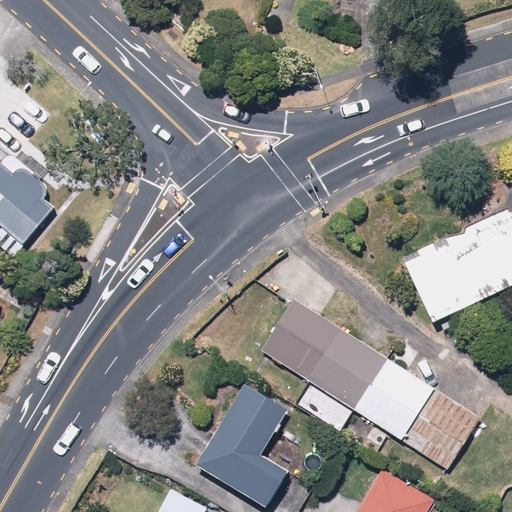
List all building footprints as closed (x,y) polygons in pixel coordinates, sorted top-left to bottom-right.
[(0,169),(0,254),(7,261),(52,208),(42,200),(49,193),(17,165),(8,176),(0,169)] [(511,231),(505,214),(398,263),(424,326),(511,289),(511,231)] [(476,421),(292,303),(259,354),(306,384),(293,405),(332,429),(344,409),(444,472),(476,421)] [(282,415),(240,388),(190,467),(261,511),(284,474),(256,457),(282,415)] [(425,511),(430,503),(377,472),(354,511),(425,511)] [(200,511),(201,510),(165,493),(156,511),(200,511)]
